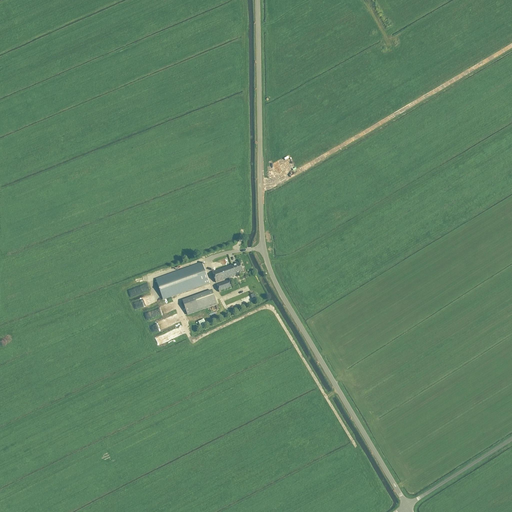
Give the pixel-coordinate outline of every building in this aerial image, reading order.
[(163,300),(180,294),(209,283),(202,263),(156,279),(163,300)] [(243,272),(240,264),(233,267),(232,266),(212,273),(216,283),(236,276),(235,275),(243,272)] [(229,281),(217,285),(219,292),(231,288),(229,281)] [(217,305),(212,291),(182,301),(187,315),(217,305)] [(239,296),(223,301),(226,308),(224,309),(225,313),(234,309),(234,310),(256,302),(254,295),(245,298),(243,294),(241,295),(243,299),(240,300),(239,296)] [(130,304),(133,312),(152,306),(150,298),(130,304)] [(147,319),(173,311),(172,306),(145,314),(147,319)] [(228,325),(254,315),(253,311),(226,321),(228,325)] [(148,329),(152,336),(167,328),(164,321),(148,329)] [(171,331),(155,341),(159,348),(176,338),(175,336),(171,331)]
